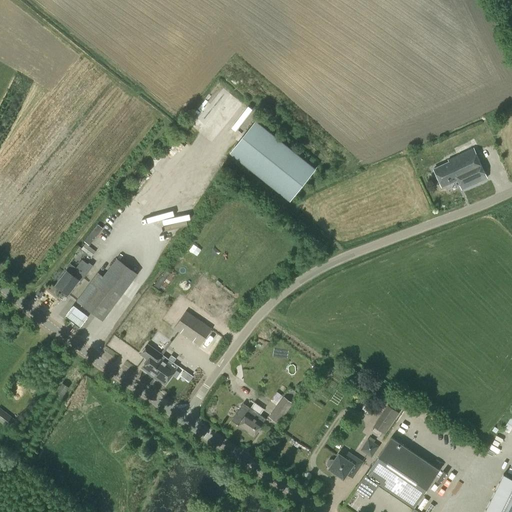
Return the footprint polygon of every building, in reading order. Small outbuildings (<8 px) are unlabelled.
[(289,201),(315,169),(255,121),(230,153),(289,201)] [(448,159),(449,162),(434,169),(442,187),(457,180),(462,190),(488,178),(473,147),(448,159)] [(98,248),(90,241),(87,245),(85,244),(81,249),(91,257),(98,248)] [(103,321),(138,274),(117,258),(103,276),(98,273),(76,301),(103,321)] [(88,264),(82,260),(76,268),(70,264),(65,270),(67,271),(57,285),(68,294),(79,280),(81,281),(93,265),(89,262),(88,264)] [(159,289),(171,273),(166,269),(154,285),(159,289)] [(156,303),(160,299),(153,293),(149,298),(156,303)] [(72,307),(63,318),(79,329),(87,318),(72,307)] [(212,328),(186,310),(183,315),(178,311),(171,321),(176,324),(174,328),(200,346),(212,328)] [(155,366),(160,358),(163,354),(147,344),(140,354),(148,359),(142,367),(149,372),(149,375),(153,377),(155,376),(156,377),(161,370),(155,366)] [(161,370),(156,377),(166,384),(176,369),(160,358),(155,366),(161,370)] [(62,396),(68,387),(63,383),(56,392),(62,396)] [(407,407),(411,402),(400,395),(397,400),(407,407)] [(278,424),(293,403),(283,396),(269,417),(278,424)] [(254,436),(261,424),(265,419),(243,403),(232,420),(239,425),(238,426),(254,436)] [(399,413),(396,411),(390,406),(387,405),(373,426),(375,428),(383,433),(385,434),(399,413)] [(0,421),(10,429),(13,424),(16,420),(0,407),(0,421)] [(367,494),(375,482),(413,508),(440,469),(391,437),(357,487),(367,494)] [(371,457),(379,446),(368,438),(360,450),(371,457)] [(494,443),(489,454),(497,458),(503,447),(494,443)] [(362,462),(348,452),(345,458),(339,454),(334,461),(332,459),(331,459),(330,460),(328,460),(327,462),(327,463),(327,466),(328,467),(330,468),(329,468),(343,478),(347,473),(352,477),(362,462)] [(511,511),(511,478),(503,474),(484,511),(511,511)]
